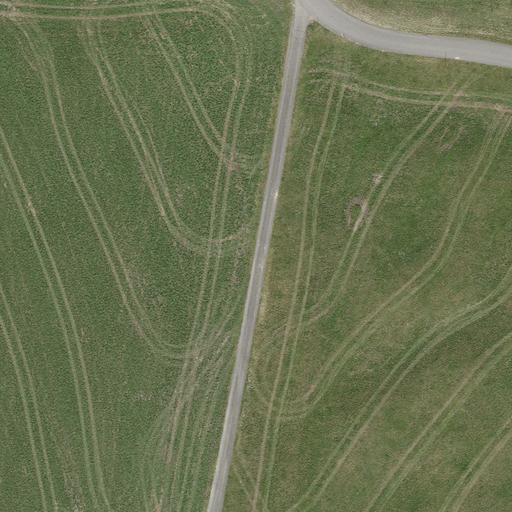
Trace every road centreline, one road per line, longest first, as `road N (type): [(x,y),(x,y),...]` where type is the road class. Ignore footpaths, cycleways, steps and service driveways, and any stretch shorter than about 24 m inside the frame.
road 1 (track): [(303,4),(210,511)]
road 2 (residential): [(511,59),(364,37),(301,0)]
